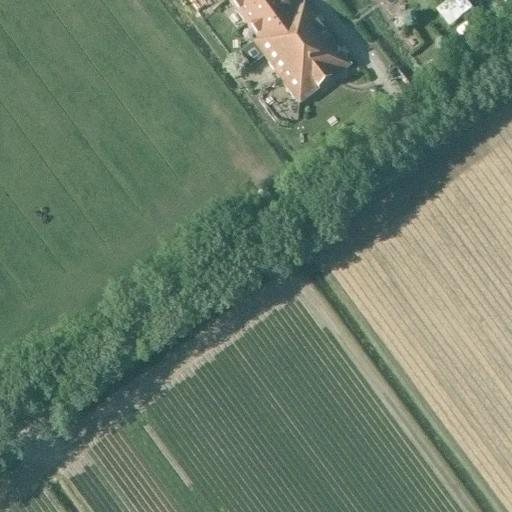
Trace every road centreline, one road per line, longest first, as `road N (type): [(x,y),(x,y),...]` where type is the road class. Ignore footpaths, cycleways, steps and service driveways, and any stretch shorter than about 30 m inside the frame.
road 1 (unclassified): [(0,434),(511,59)]
road 2 (track): [(130,0),(222,128),(299,213)]
